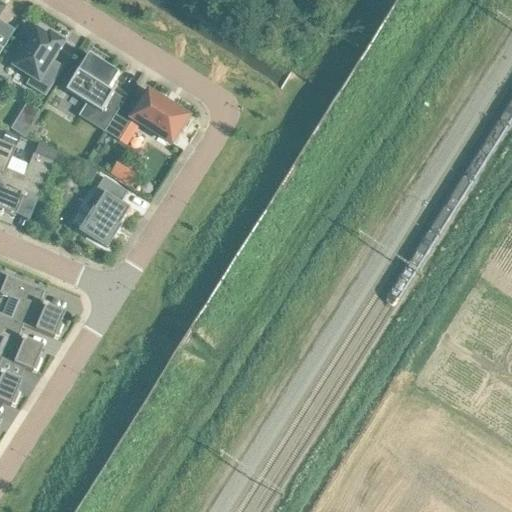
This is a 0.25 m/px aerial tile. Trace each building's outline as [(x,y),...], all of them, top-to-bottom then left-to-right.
[(58,77),(48,71),(64,44),(50,35),(48,38),(37,32),(14,68),(31,79),(26,86),(45,98),(58,77)] [(67,92),(102,114),(94,127),(105,133),(119,111),(122,106),(112,100),(115,95),(109,91),(120,74),(90,56),(67,92)] [(173,146),(190,119),(149,93),(133,119),(132,120),(133,121),(173,146)] [(119,111),(105,133),(120,143),(133,121),(132,120),(133,119),(119,111)] [(15,120),(9,130),(23,138),(29,129),(15,120)] [(0,182),(1,183),(6,170),(16,148),(0,141),(0,182)] [(1,183),(0,182),(0,215),(0,216),(2,212),(14,217),(25,193),(38,198),(52,164),(33,156),(23,178),(6,170),(1,183)] [(82,233),(108,249),(132,211),(122,204),(129,193),(105,178),(87,206),(96,212),(82,233)] [(23,325),(22,326),(52,339),(53,338),(57,340),(63,327),(58,325),(63,314),(39,304),(44,292),(6,276),(0,290),(0,294),(17,302),(10,319),(10,320),(23,325)] [(37,358),(41,347),(17,338),(20,331),(22,326),(23,325),(10,320),(10,319),(0,314),(0,337),(2,339),(0,343),(0,358),(1,359),(0,360),(31,373),(32,372),(35,373),(41,360),(37,358)] [(0,402),(10,407),(14,408),(20,395),(16,393),(21,381),(0,373),(0,360),(1,359),(0,358),(0,402)]
